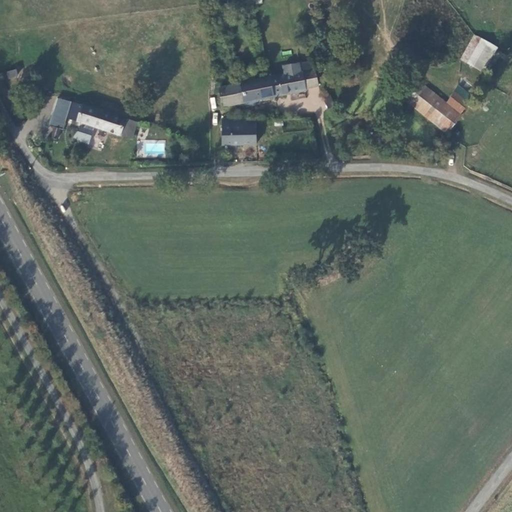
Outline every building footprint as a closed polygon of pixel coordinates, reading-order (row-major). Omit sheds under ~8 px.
[(459,59),(483,72),(497,47),(474,34),(459,59)] [(16,69),(6,71),(8,78),(17,76),(16,69)] [(282,81),(215,92),(218,111),(304,97),(304,93),(315,91),(312,76),(309,77),(308,69),(298,71),(299,78),(298,78),(296,70),(280,73),(282,81)] [(479,95),(463,85),(448,109),(463,119),(479,95)] [(511,90),(501,85),(486,114),(498,120),(505,106),(511,109),(511,90)] [(464,123),(414,91),(401,111),(451,142),(464,123)] [(132,126),(69,106),(64,122),(74,127),(127,143),(132,126)] [(243,124),(220,123),(219,149),(251,150),(251,160),(259,160),(259,145),(252,145),(252,127),(243,126),(243,124)] [(391,153),(390,135),(376,126),(376,138),(369,139),(370,154),(391,153)] [(74,141),(90,143),(91,134),(75,131),(74,141)] [(51,132),(48,142),(54,144),(57,134),(51,132)]
